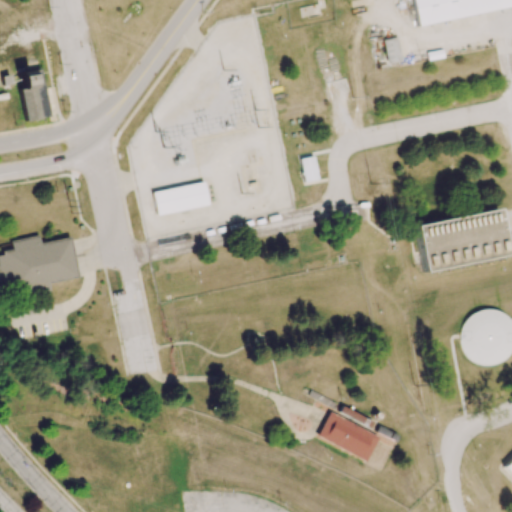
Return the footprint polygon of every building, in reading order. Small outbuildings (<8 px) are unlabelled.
[(412,0),(506,0),(508,7),(419,27),(412,0)] [(385,63),(400,61),(396,37),(382,40),(385,63)] [(40,69),(16,72),(22,121),(46,118),(40,69)] [(298,164),(302,184),(317,181),(312,161),(298,164)] [(150,191),(156,217),(207,207),(202,181),(150,191)] [(415,227),(496,209),(507,256),(425,274),(415,227)] [(8,240),(10,251),(0,252),(0,293),(1,298),(48,290),(47,283),(75,278),(68,238),(38,243),(37,236),(8,240)] [(511,476),(501,465),(511,454),(511,476)]
